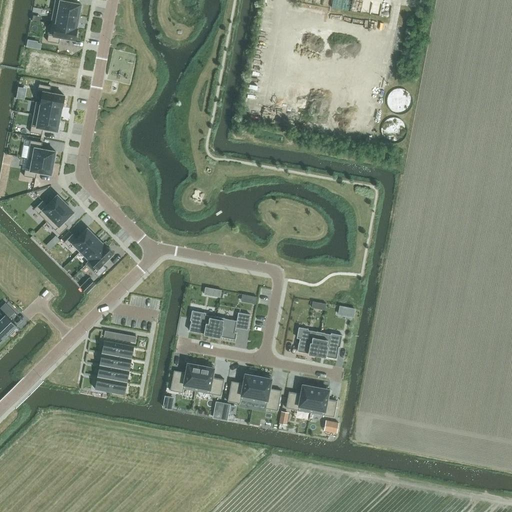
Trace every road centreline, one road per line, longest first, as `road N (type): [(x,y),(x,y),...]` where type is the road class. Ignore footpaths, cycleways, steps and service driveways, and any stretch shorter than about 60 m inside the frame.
road 1 (residential): [(112,0),(83,166),(98,196),(159,249)]
road 2 (residential): [(159,249),(7,403)]
road 3 (residential): [(159,249),(274,271),(264,360)]
